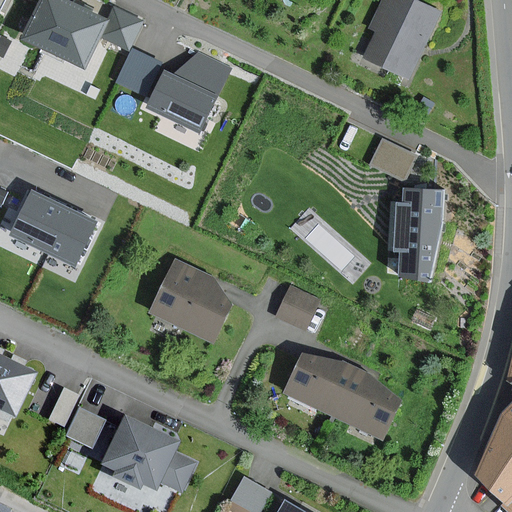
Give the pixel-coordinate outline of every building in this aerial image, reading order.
[(142,21),(114,7),(107,22),(61,0),(41,0),(23,39),(84,68),(100,35),(129,48),(142,21)] [(412,80),(443,13),(415,0),(386,0),(373,30),(379,33),(367,60),(412,80)] [(173,72),(166,69),(146,107),(200,133),(232,67),(198,51),(173,72)] [(405,176),(417,150),(382,133),(369,159),(405,176)] [(450,182),(396,180),(395,195),(391,195),(391,251),(399,250),(395,281),(433,287),(449,215),(450,182)] [(95,223),(33,192),(12,234),(75,265),(95,223)] [(227,284),(178,261),(154,312),(221,343),(240,303),(222,295),(227,284)] [(319,299),(289,285),(275,317),(305,330),(319,299)] [(305,352),(286,394),(334,416),(353,373),(305,352)] [(0,355),(0,405),(15,413),(35,372),(18,364),(0,355)] [(401,395),(353,373),(334,416),(382,438),(401,395)] [(48,416),(64,423),(78,390),(62,383),(48,416)] [(511,413),(506,406),(477,470),(506,503),(511,497),(511,413)] [(102,421),(79,411),(66,440),(89,450),(102,421)] [(176,442),(121,418),(99,465),(111,471),(108,477),(136,490),(138,485),(152,491),(157,482),(179,493),(193,463),(171,453),(176,442)] [(227,503),(245,511),(259,511),(273,486),(244,470),(227,503)] [(301,511),(284,502),(278,511),(301,511)]
